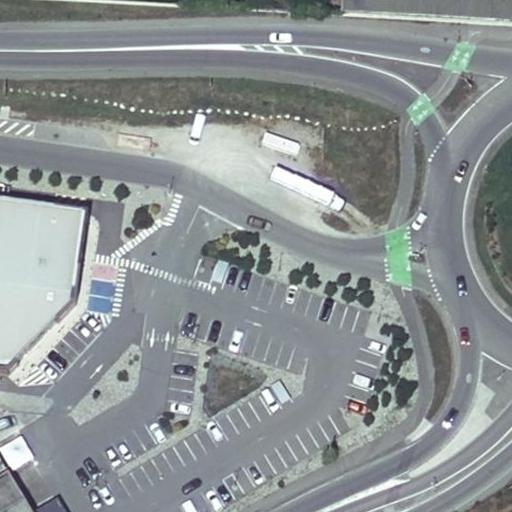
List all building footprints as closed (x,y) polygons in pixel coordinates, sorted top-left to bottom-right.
[(511,0),(343,0),(343,14),(511,23),(511,0)] [(71,306),(77,258),(86,259),(90,228),(81,227),(83,218),(0,207),(0,373),(5,375),(71,306)] [(282,391),(277,385),(268,390),(275,398),(282,391)] [(0,443),(0,458),(10,476),(20,470),(10,452),(31,441),(24,430),(0,443)] [(0,466),(0,511),(26,511),(6,477),(0,466)]
